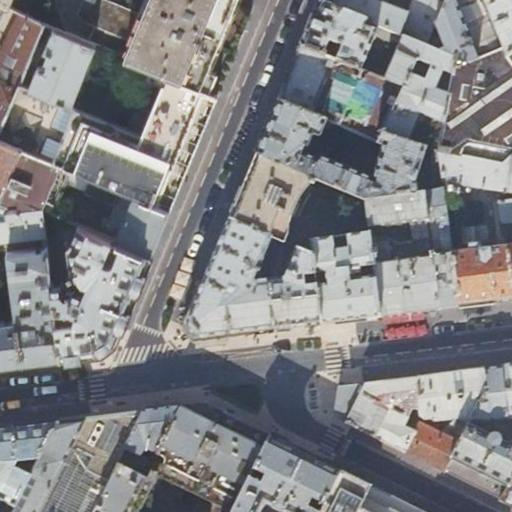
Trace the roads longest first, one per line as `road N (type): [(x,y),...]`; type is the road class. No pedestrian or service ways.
road 1 (residential): [(128,385),(290,0)]
road 2 (residential): [(511,336),(204,375)]
road 3 (residential): [(204,375),(481,511)]
road 4 (residential): [(128,385),(0,402)]
